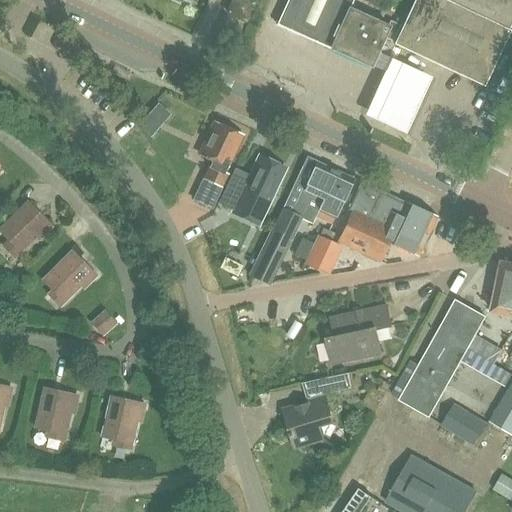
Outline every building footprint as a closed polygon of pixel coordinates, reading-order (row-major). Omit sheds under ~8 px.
[(253,2),(254,0),(233,0),(228,11),(246,19),(254,2),(253,2)] [(288,0),(277,25),(371,66),(389,26),(350,8),(354,0),(288,0)] [(511,0),(415,0),(396,43),(485,85),(511,30),(508,28),(511,19),(511,0)] [(438,76),(397,58),(371,117),(412,135),(438,76)] [(216,123),(201,154),(213,159),(195,199),(213,207),(228,174),(225,172),(242,135),(216,123)] [(272,192),(284,166),(261,156),(252,175),(236,168),(227,187),(240,193),(243,186),(254,192),(243,216),(260,224),(275,193),(272,192)] [(307,156),(303,166),(274,228),(272,227),(250,275),(268,283),(290,237),(292,238),(301,218),(313,223),(320,209),(336,217),(341,207),(355,178),(307,156)] [(419,256),(437,217),(406,202),(405,204),(361,183),(349,209),(353,211),(339,241),(380,260),(389,242),(419,256)] [(1,245),(15,258),(34,238),(38,241),(53,226),(28,202),(0,228),(0,229),(8,237),(1,245)] [(318,233),(303,263),(328,274),(341,244),(318,233)] [(72,251),(44,279),(65,301),(94,273),(72,251)] [(219,268),(236,277),(242,266),(224,257),(219,268)] [(511,263),(502,262),(492,310),(511,314),(511,263)] [(456,298),(400,400),(431,417),(486,318),(456,298)] [(377,329),(392,325),(388,305),(332,317),(336,336),(328,338),(333,363),(383,353),(377,329)] [(105,311),(93,322),(103,334),(116,323),(105,311)] [(322,378),(325,393),(352,386),(349,371),(322,378)] [(0,385),(0,423),(8,387),(0,385)] [(511,385),(491,419),(511,431),(511,385)] [(45,388),(36,427),(66,434),(74,395),(45,388)] [(111,397),(102,436),(132,442),(141,403),(111,397)] [(328,421),(334,419),(327,397),(285,409),(296,446),(324,438),(322,431),(323,431),(328,421)] [(475,445),(489,423),(456,402),(442,425),(475,445)] [(407,511),(466,511),(477,493),(412,456),(387,500),(407,511)] [(359,511),(371,495),(359,487),(342,511),(359,511)] [(140,501),(140,511),(148,511),(158,511),(159,502),(140,501)]
